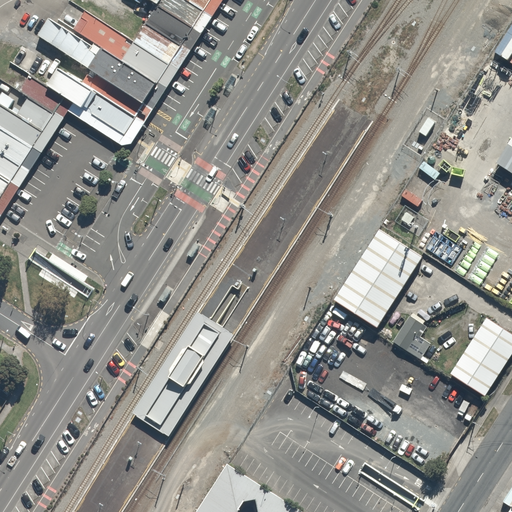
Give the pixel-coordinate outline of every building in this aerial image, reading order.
[(134,0),(143,5),(179,29),(191,11),(173,0),(134,0)] [(173,0),(191,11),(197,0),(173,0)] [(132,21),(168,45),(179,29),(143,5),(132,21)] [(58,26),(144,82),(156,63),(120,40),(71,7),(58,26)] [(40,14),(27,34),(131,102),(144,82),(58,26),(40,14)] [(120,40),(156,63),(168,45),(132,21),(120,40)] [(61,68),(49,85),(76,102),(85,108),(96,90),(61,68)] [(57,112),(66,118),(70,111),(76,102),(49,85),(31,74),(20,92),(29,97),(56,114),(57,112)] [(146,122),(96,90),(85,108),(76,102),(70,111),(124,145),(133,143),(146,122)] [(0,123),(44,152),(53,137),(19,114),(10,108),(15,100),(3,92),(0,96),(0,123)] [(19,114),(53,137),(66,118),(57,112),(56,114),(29,97),(19,114)] [(0,173),(21,187),(44,152),(0,123),(0,173)] [(511,126),(508,124),(482,163),(511,181),(511,126)] [(0,212),(3,215),(21,187),(0,173),(0,212)] [(419,254),(376,226),(331,297),(374,325),(419,254)] [(420,333),(426,322),(411,312),(393,341),(423,360),(434,342),(420,333)] [(511,343),(511,336),(481,317),(445,373),(479,395),(511,343)] [(169,440),(233,340),(199,318),(136,419),(169,440)] [(283,511),(218,470),(191,511),(283,511)]
